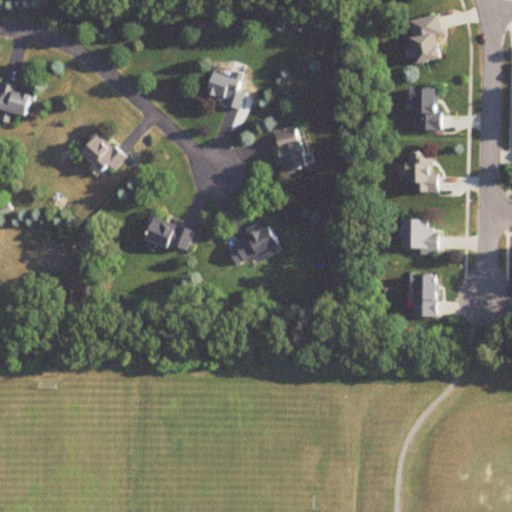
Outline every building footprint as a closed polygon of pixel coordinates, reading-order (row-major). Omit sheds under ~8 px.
[(449,61),(442,17),(414,22),(421,65),(449,61)] [(224,72),(252,85),(245,108),(215,95),(224,72)] [(0,106),(30,114),(37,92),(15,86),(16,80),(0,76),(0,106)] [(447,133),(446,91),(418,91),(418,133),(447,133)] [(298,173),(314,167),(312,160),(318,158),(314,150),(311,151),(299,124),(280,131),(298,173)] [(112,173),(130,154),(120,146),(117,148),(100,135),(86,151),(94,158),(89,164),(98,171),(104,166),(112,173)] [(412,186),(420,186),(419,194),(441,195),(443,158),(413,157),(412,186)] [(192,248),(201,230),(187,224),(183,231),(155,220),(146,237),(176,248),(180,242),(192,248)] [(423,256),(444,256),(444,231),(435,231),(435,221),(410,221),(410,252),(423,252),(423,256)] [(280,246),(269,223),(248,233),(249,237),(236,244),(238,248),(229,252),(237,266),(245,262),(259,256),(280,246)] [(443,318),(443,277),(418,277),(418,318),(443,318)]
